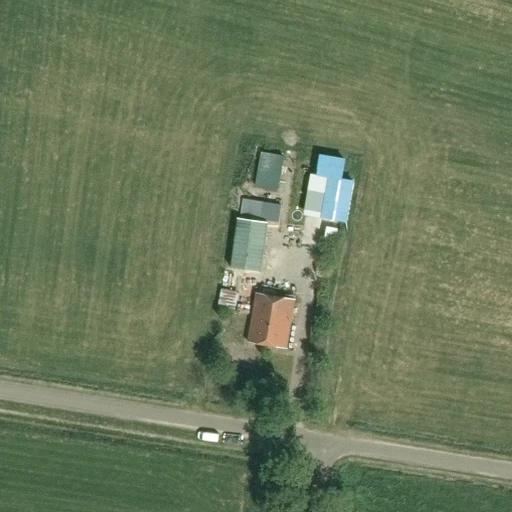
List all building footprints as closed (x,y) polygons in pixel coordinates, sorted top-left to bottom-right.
[(295,104),(329,104),(329,88),(295,87),(295,104)] [(326,146),(329,114),(309,112),(305,143),(326,146)] [(251,197),(276,196),(276,187),(251,189),(251,197)] [(247,255),(245,274),(267,276),(269,258),(249,257),(250,239),(267,241),(269,213),(241,211),(238,254),(247,255)] [(220,303),(239,303),(240,288),(221,288),(220,303)] [(287,349),(295,300),(256,293),(248,342),(287,349)] [(236,345),(235,359),(252,360),(253,347),(236,345)]
